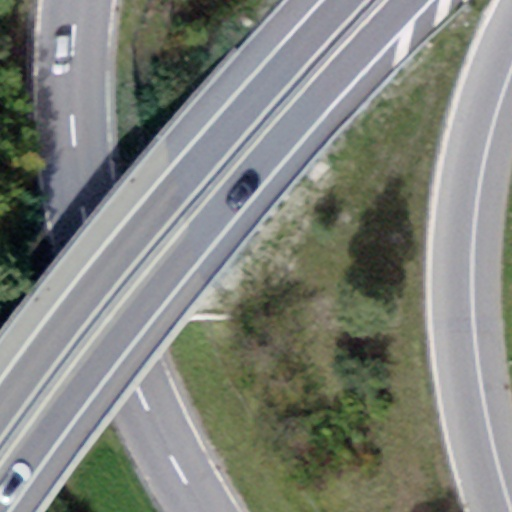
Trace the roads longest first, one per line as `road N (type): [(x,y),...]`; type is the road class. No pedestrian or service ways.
road 1 (trunk): [(0,496),(190,244),(411,0)]
road 2 (trunk): [(345,0),(174,191),(0,409)]
road 3 (primary): [(76,0),(71,118),(107,298),(149,419),(200,511)]
road 4 (trunk): [(491,511),(460,370),(452,259),(466,145),(511,14)]
